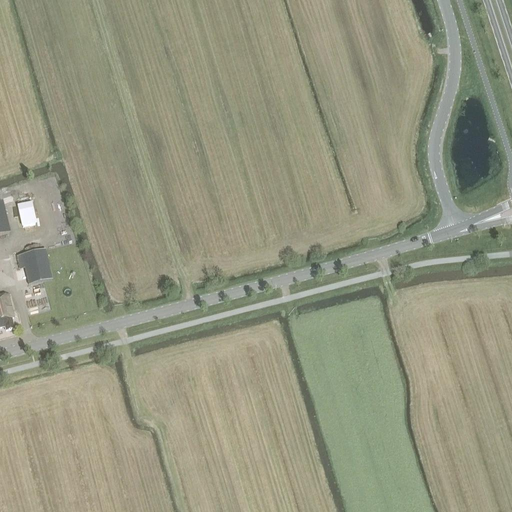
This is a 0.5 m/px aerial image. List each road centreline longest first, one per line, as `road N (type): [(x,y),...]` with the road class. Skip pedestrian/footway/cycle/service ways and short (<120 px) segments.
road 1 (tertiary): [(0,354),(456,230)]
road 2 (unclassified): [(443,0),(453,64),(433,157),(456,230)]
